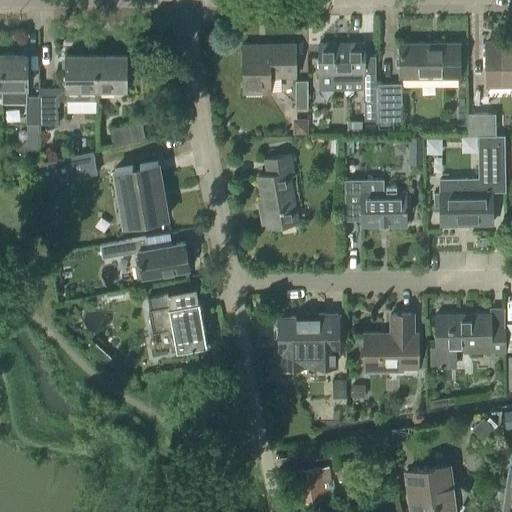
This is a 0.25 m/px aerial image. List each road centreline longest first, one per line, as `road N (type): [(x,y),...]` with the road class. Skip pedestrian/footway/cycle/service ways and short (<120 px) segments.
road 1 (residential): [(234,282),(179,0)]
road 2 (residential): [(234,282),(498,281)]
road 3 (residential): [(275,511),(234,282)]
